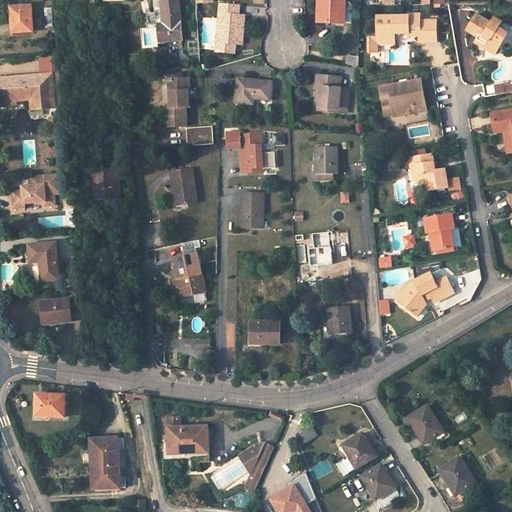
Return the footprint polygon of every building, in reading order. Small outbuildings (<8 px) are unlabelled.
[(183,39),(179,0),(162,0),(164,23),(159,24),(161,40),(183,39)] [(344,0),(345,0),(344,0),(319,0),(319,21),(341,23),(341,0),(344,0)] [(217,51),(236,53),(237,44),(243,44),(245,14),(239,13),(240,4),(222,3),(218,3),(217,12),(221,12),(217,51)] [(34,31),(32,5),(11,6),(12,33),(34,31)] [(436,42),(436,21),(419,21),(420,14),(408,14),(408,16),(377,16),(377,35),(369,35),(369,51),(376,52),(377,43),(377,37),(394,38),(394,33),(407,33),(407,35),(419,36),(418,42),(436,42)] [(478,37),(487,42),(484,48),(495,54),(507,33),(498,28),(502,22),(494,18),(491,24),(475,15),(466,31),(478,37)] [(475,43),(484,48),(487,42),(478,37),(475,43)] [(345,63),(359,65),(358,56),(347,54),(345,63)] [(49,56),(50,73),(59,72),(57,55),(49,56)] [(61,105),(59,72),(50,73),(0,77),(0,88),(1,105),(13,105),(13,100),(31,99),(32,110),(56,108),(56,105),(61,105)] [(329,110),(347,112),(349,89),(341,88),(333,87),(334,76),(318,75),(317,86),(322,87),(321,107),(330,107),(329,110)] [(333,87),(341,88),(342,77),(334,76),(333,87)] [(189,107),(188,78),(169,78),(170,107),(166,107),(168,126),(186,125),(185,107),(189,107)] [(269,99),(271,82),(238,79),(236,102),(253,104),(253,98),(269,99)] [(422,81),(406,84),(408,92),(423,89),(422,81)] [(511,82),(497,85),(498,95),(511,92),(511,82)] [(395,117),(411,115),(427,112),(423,89),(408,92),(406,84),(380,89),(382,101),(392,99),(394,116),(395,117)] [(382,101),(385,117),(394,116),(392,99),(382,101)] [(506,129),(511,131),(511,136),(505,137),(508,152),(511,151),(511,110),(492,114),(495,133),(504,131),(506,129)] [(214,144),(212,126),(186,128),(188,146),(214,144)] [(242,171),(264,170),(264,168),(276,167),(275,151),(263,152),(261,133),(240,134),(240,132),(227,132),(228,147),(240,147),(242,171)] [(316,147),(316,160),(316,174),(334,173),(337,173),(336,146),(316,147)] [(434,172),(433,165),(431,156),(409,160),(411,168),(414,168),(417,182),(425,180),(427,192),(448,189),(445,170),(437,172),(434,172)] [(316,160),(309,160),(310,180),(334,180),(334,173),(316,174),(316,160)] [(197,202),(192,169),(171,172),(174,190),(176,190),(178,205),(197,202)] [(121,199),(119,170),(92,171),(93,187),(90,187),(91,203),(95,203),(95,200),(121,199)] [(60,173),(30,176),(31,186),(23,187),(23,191),(17,192),(17,195),(13,196),(14,209),(25,208),(25,204),(46,202),(46,206),(56,205),(55,194),(62,193),(60,173)] [(263,226),(263,193),(241,193),(241,226),(263,226)] [(452,214),(424,219),(427,234),(432,233),(436,251),(454,248),(451,229),(454,229),(452,214)] [(405,235),(405,248),(417,247),(417,235),(405,235)] [(59,279),(56,242),(29,245),(30,262),(40,261),(42,280),(59,279)] [(206,291),(197,254),(175,259),(177,267),(175,270),(181,297),(206,291)] [(424,303),(432,299),(435,305),(455,294),(447,279),(436,285),(431,274),(415,282),(417,287),(415,288),(402,306),(417,318),(426,306),(424,303)] [(402,306),(415,288),(417,287),(415,282),(410,285),(397,302),(402,306)] [(72,321),(70,299),(43,301),(45,323),(72,321)] [(381,300),(382,314),(391,314),(391,300),(381,300)] [(352,331),(350,307),(327,309),(330,333),(352,331)] [(280,344),(280,321),(251,321),(251,344),(280,344)] [(234,351),(235,323),(226,323),(226,351),(234,351)] [(64,418),(64,395),(54,395),(53,398),(35,397),(35,417),(64,418)] [(427,406),(407,418),(413,427),(414,427),(424,443),(435,437),(438,443),(449,436),(446,430),(443,432),(427,406)] [(167,418),(168,428),(168,442),(163,442),(164,460),(198,458),(198,462),(208,461),(207,427),(180,428),(179,418),(167,418)] [(368,443),(362,434),(342,445),(350,457),(345,461),(344,459),(336,464),(344,477),(375,457),(367,444),(368,443)] [(118,438),(93,440),(95,490),(120,489),(118,438)] [(244,454),(254,469),(252,475),(246,489),(255,493),(275,448),(265,443),(256,446),(244,454)] [(240,456),(252,475),(254,469),(244,454),(240,456)] [(459,457),(439,470),(445,479),(446,478),(456,494),(475,483),(459,457)] [(380,465),(362,476),(381,509),(401,497),(390,478),(388,479),(380,465)] [(294,511),(306,505),(294,486),(284,492),(285,493),(268,503),(273,511),(294,511)] [(285,493),(284,492),(267,501),(268,503),(285,493)]
